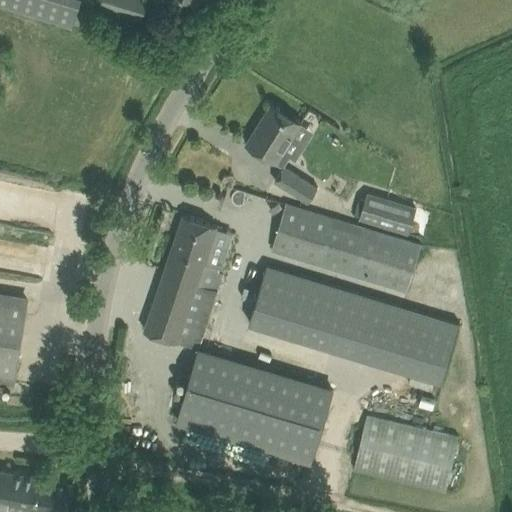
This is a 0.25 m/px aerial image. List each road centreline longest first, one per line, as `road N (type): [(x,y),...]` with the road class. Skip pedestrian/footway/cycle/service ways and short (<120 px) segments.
road 1 (tertiary): [(246,0),(135,182),(100,304),(95,459)]
road 2 (track): [(95,459),(362,511)]
